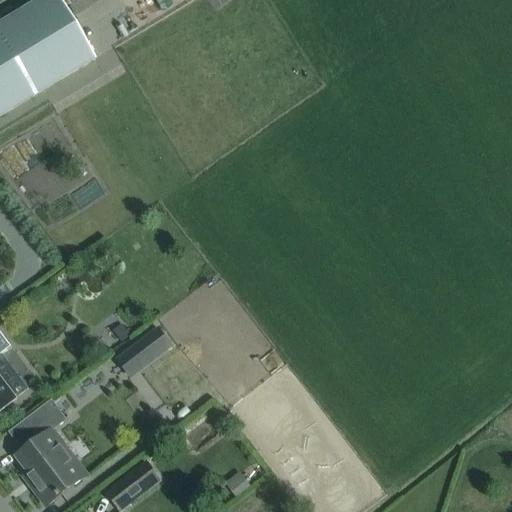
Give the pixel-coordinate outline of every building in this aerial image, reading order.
[(0,117),(93,61),(70,23),(56,0),(37,0),(0,22),(0,117)] [(156,0),(162,13),(185,3),(183,0),(156,0)] [(158,328),(115,361),(130,380),(173,347),(158,328)] [(0,412),(16,400),(0,379),(0,355),(11,348),(0,333),(0,412)] [(144,400),(144,414),(159,414),(159,400),(144,400)] [(11,431),(12,432),(26,450),(16,458),(37,485),(32,489),(46,507),(81,481),(59,451),(64,447),(53,432),(67,421),(51,401),(11,431)] [(146,465),(134,474),(133,474),(105,495),(118,511),(119,511),(147,492),(146,491),(159,481),(146,465)] [(240,478),(250,489),(264,477),(254,465),(240,478)]
